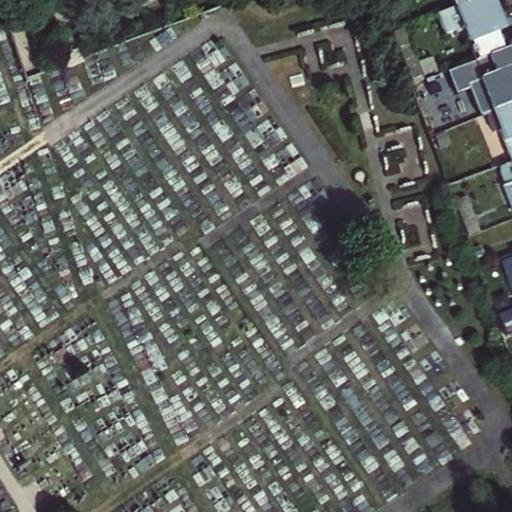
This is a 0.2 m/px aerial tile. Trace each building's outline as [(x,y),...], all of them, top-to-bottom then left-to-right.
[(492,8),(489,0),(466,0),(452,6),(473,59),(503,47),(491,18),(496,16),(492,8)] [(389,30),(406,75),(408,79),(417,75),(398,27),(389,30)] [(489,112),(511,102),(511,56),(507,45),(503,47),(473,59),(452,66),(462,90),(474,85),(485,113),(489,112)] [(504,127),(511,146),(511,102),(489,112),(496,130),(504,127)] [(511,310),(499,316),(507,337),(511,335),(511,310)]
